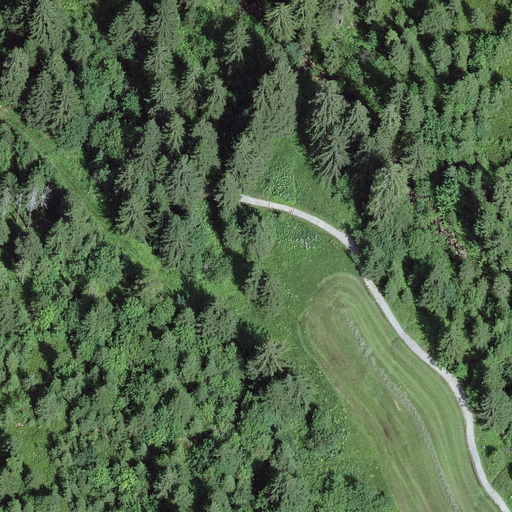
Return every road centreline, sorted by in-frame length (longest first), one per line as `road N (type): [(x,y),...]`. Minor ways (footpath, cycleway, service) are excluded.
road 1 (track): [(0,88),(138,138),(198,189),(299,213),(345,239),(395,325),(460,393),(479,472),(506,511)]
road 2 (track): [(0,111),(173,292)]
